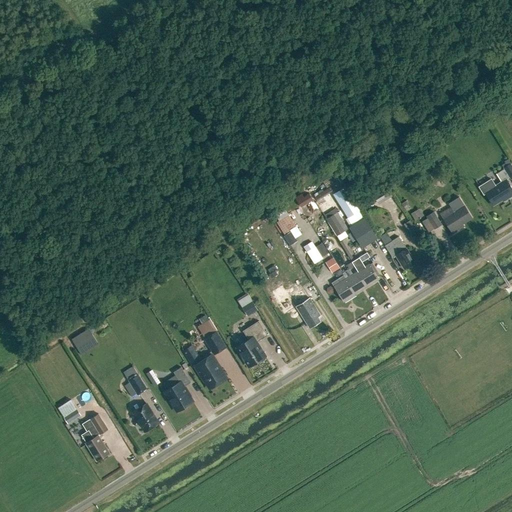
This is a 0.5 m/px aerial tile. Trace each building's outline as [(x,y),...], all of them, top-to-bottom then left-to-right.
[(503,167),(510,179),(511,177),(511,161),(510,163),(503,167)] [(330,178),(323,182),(328,190),(335,185),(330,178)] [(491,179),(479,186),(484,194),(485,193),(493,205),(502,199),(503,201),(511,195),(511,188),(506,179),(495,186),(491,179)] [(328,190),(316,198),(318,202),(341,187),(338,183),(335,185),(328,190)] [(378,204),(392,196),(385,185),(372,193),(378,204)] [(345,187),(333,194),(348,218),(360,210),(345,187)] [(448,203),(451,206),(439,214),(452,233),(464,225),(463,223),(472,217),(458,196),(448,203)] [(309,198),(298,203),(303,213),(314,208),(309,198)] [(415,220),(424,215),(419,208),(411,213),(415,220)] [(348,218),(345,219),(350,227),(364,218),(360,210),(348,218)] [(332,211),(325,216),(328,220),(334,215),(332,211)] [(434,229),(442,224),(433,211),(426,215),(434,229)] [(338,213),(334,215),(344,231),(348,228),(338,213)] [(290,230),(296,226),(288,214),(276,222),(284,234),(290,230)] [(337,235),(344,231),(334,215),(328,220),(337,235)] [(364,218),(350,227),(362,247),(377,238),(364,218)] [(412,237),(419,233),(410,219),(404,223),(412,237)] [(302,234),(296,226),(290,230),(291,231),(295,238),(302,234)] [(291,231),(285,235),(291,246),(298,241),(295,238),(291,231)] [(388,231),(381,236),(386,244),(393,239),(388,231)] [(406,248),(399,236),(392,241),(385,245),(393,258),(396,256),(404,268),(415,262),(406,248)] [(312,241),(304,246),(314,263),(322,258),(315,246),(312,241)] [(318,245),(322,256),(328,254),(324,242),(318,245)] [(367,253),(359,257),(362,261),(369,257),(367,253)] [(326,261),(333,272),(341,268),(335,257),(326,261)] [(369,263),(357,271),(367,286),(379,279),(377,276),(380,274),(372,262),(370,264),(369,263)] [(355,294),(367,286),(357,271),(346,278),(355,294)] [(355,294),(346,278),(342,281),(339,277),(331,282),(343,301),(355,294)] [(249,294),(238,301),(242,307),(252,300),(249,294)] [(310,298),(308,299),(296,306),(309,328),(321,321),(318,317),(321,315),(310,298)] [(247,316),(258,309),(252,300),(242,307),(247,316)] [(209,320),(199,326),(205,337),(215,331),(209,320)] [(249,366),(265,356),(256,342),(267,335),(258,321),(243,330),(248,339),(237,347),(244,359),(243,359),(247,364),(247,363),(249,366)] [(72,339),(77,348),(95,338),(89,329),(72,339)] [(214,354),(225,347),(218,335),(215,331),(205,337),(204,338),(214,354)] [(193,368),(195,366),(204,382),(206,381),(210,388),(226,378),(221,369),(220,369),(217,365),(218,365),(211,354),(201,361),(195,350),(189,354),(188,352),(185,355),(193,368)] [(137,373),(133,366),(123,371),(128,379),(127,379),(137,394),(147,388),(138,373),(137,373)] [(185,386),(184,387),(180,381),(188,377),(181,366),(171,372),(178,383),(165,391),(177,411),(193,402),(188,393),(189,393),(185,386)] [(152,370),(147,373),(154,385),(159,382),(152,370)] [(66,416),(79,408),(73,399),(60,407),(66,416)] [(145,432),(158,423),(146,404),(133,412),(138,421),(136,422),(136,425),(138,428),(140,428),(142,427),(145,432)] [(81,416),(77,410),(64,418),(68,424),(81,416)] [(108,430),(98,414),(82,425),(87,432),(82,435),(87,443),(86,444),(97,462),(110,454),(99,436),(108,430)]
